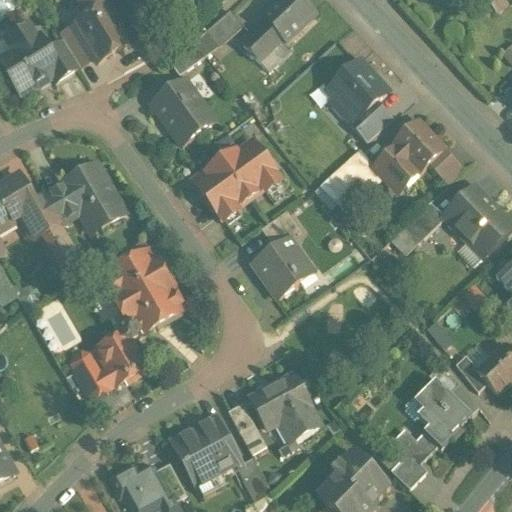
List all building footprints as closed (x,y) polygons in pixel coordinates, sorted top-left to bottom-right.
[(100,0),(95,0),(81,9),(89,23),(76,31),(96,63),(99,68),(131,48),(100,0)] [(298,0),(287,0),(262,24),(266,29),(244,50),(260,67),(282,45),(287,50),(318,20),(298,0)] [(511,0),(473,0),(481,8),(489,1),(499,11),(511,0)] [(231,16),(207,37),(220,52),(244,31),(231,16)] [(51,56),(42,41),(38,43),(29,29),(7,43),(16,57),(0,67),(0,68),(21,101),(52,82),(56,88),(80,73),(64,48),(51,56)] [(77,33),(61,43),(64,48),(80,73),(96,63),(77,33)] [(195,48),(170,67),(180,81),(205,63),(195,48)] [(361,62),(321,97),(354,134),(394,99),(361,62)] [(216,127),(186,85),(152,109),(183,151),(216,127)] [(419,127),(393,153),(394,154),(374,172),(400,199),(419,180),(430,169),(446,155),(419,127)] [(254,147),(238,159),(236,157),(227,164),(227,163),(217,170),(218,171),(209,177),(207,173),(192,184),(197,191),(198,190),(206,202),(205,202),(212,213),(213,212),(221,223),(220,224),(222,225),(225,228),(227,227),(225,225),(237,217),(238,219),(240,218),(237,214),(265,195),(267,198),(269,197),(267,195),(279,187),(280,189),(282,188),(279,184),(280,183),(254,147)] [(465,175),(446,155),(430,169),(449,190),(465,175)] [(360,156),(321,191),(333,204),(364,174),(371,167),(360,156)] [(125,219),(97,171),(65,190),(66,191),(61,194),(77,220),(81,218),(93,238),(125,219)] [(364,174),(333,204),(347,218),(358,208),(368,206),(369,206),(369,205),(371,195),(377,189),(364,175),(364,174)] [(20,180),(0,191),(0,236),(32,217),(39,213),(35,205),(20,180)] [(499,218),(475,193),(445,222),(484,262),(511,235),(511,229),(500,217),(499,218)] [(47,202),(62,229),(77,220),(61,194),(47,202)] [(62,229),(47,202),(45,199),(35,205),(39,213),(32,217),(44,238),(42,240),(44,239),(57,261),(75,250),(62,229)] [(427,212),(404,234),(419,249),(442,227),(427,212)] [(288,217),(262,235),(276,254),(290,245),(302,236),(288,217)] [(276,254),(254,270),(279,304),(302,287),(297,280),(309,271),(290,245),(276,254)] [(145,247),(122,260),(129,271),(151,258),(145,247)] [(159,269),(152,257),(151,258),(129,271),(106,285),(107,288),(105,289),(115,305),(117,304),(118,306),(116,307),(129,330),(124,333),(122,340),(123,341),(121,342),(99,355),(110,374),(119,390),(146,374),(131,348),(173,324),(176,324),(184,320),(185,317),(187,316),(174,294),(160,269),(159,269)] [(0,269),(0,298),(12,291),(0,269)] [(511,269),(496,285),(511,300),(511,305),(505,312),(511,319),(511,269)] [(115,305),(105,289),(107,288),(106,285),(101,282),(99,289),(92,292),(121,342),(123,341),(122,340),(124,333),(129,330),(116,307),(118,306),(117,304),(115,305)] [(511,355),(506,349),(490,364),(489,362),(478,373),(476,375),(488,389),(498,400),(499,400),(499,399),(511,387),(511,355)] [(478,373),(466,361),(456,371),(479,398),(488,389),(476,375),(478,373)] [(110,374),(100,380),(96,372),(81,380),(75,369),(74,370),(94,404),(109,396),(109,395),(119,390),(110,374)] [(295,380),(251,405),(268,435),(281,428),(292,448),(321,432),(310,412),(312,411),(295,380)] [(451,401),(436,387),(420,403),(428,412),(418,422),(430,433),(407,457),(421,470),(439,452),(442,455),(454,442),(452,440),(471,421),(451,401)] [(451,401),(471,421),(478,413),(460,391),(451,401)] [(256,432),(243,409),(229,417),(241,440),(256,432)] [(217,423),(173,448),(198,494),(237,473),(242,469),(217,423)] [(256,432),(241,440),(252,460),(254,460),(250,454),(264,446),(256,432)] [(407,457),(396,445),(386,455),(400,468),(392,477),(410,495),(428,477),(421,470),(407,457)] [(0,452),(0,489),(16,480),(0,452)] [(371,511),(391,492),(354,456),(333,478),(337,482),(318,502),(326,510),(327,511),(371,511)] [(256,469),(245,475),(242,469),(237,473),(239,478),(255,508),(273,499),(256,469)] [(136,471),(112,483),(121,503),(125,502),(129,511),(163,511),(172,508),(153,470),(139,477),(136,471)]
